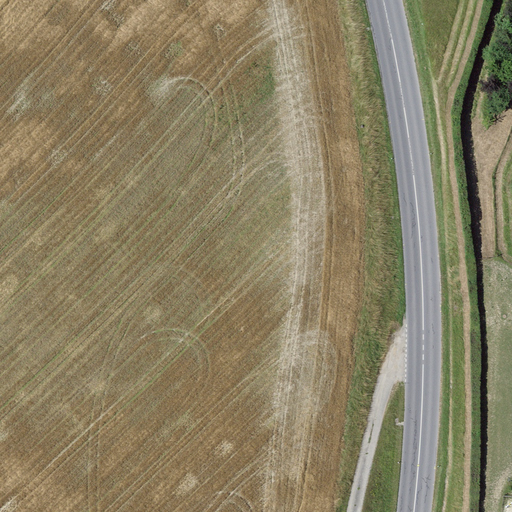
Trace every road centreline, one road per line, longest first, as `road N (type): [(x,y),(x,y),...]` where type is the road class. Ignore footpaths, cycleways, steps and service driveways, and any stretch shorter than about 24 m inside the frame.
road 1 (tertiary): [(414,511),(423,339),(417,225),(381,0)]
road 2 (track): [(423,339),(384,377),(351,511)]
